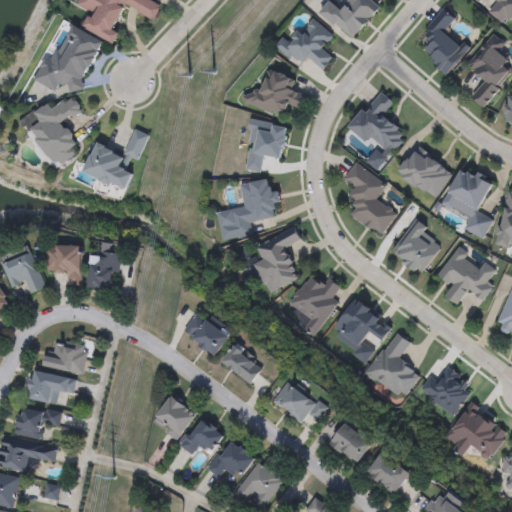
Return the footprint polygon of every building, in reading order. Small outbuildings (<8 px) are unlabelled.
[(35,81),(46,56),(56,61),(72,25),(104,40),(80,93),(60,84),(57,91),(35,81)] [(21,121),(49,100),(55,109),(72,96),(84,110),(66,124),(80,142),(74,146),(79,153),(58,169),(21,121)] [(435,200),(398,175),(415,148),(453,173),(435,200)] [(343,178),(355,162),(386,185),(376,199),(385,206),(388,206),(391,208),(392,211),(396,214),(381,234),(374,228),(373,229),(370,227),(370,228),(350,214),(355,207),(351,204),(355,199),(349,195),(354,187),(343,178)] [(483,240),(464,231),(471,218),(444,204),(462,168),(493,183),(478,213),(492,220),(483,240)] [(217,211),(223,240),(252,234),(250,222),(259,220),(274,216),(273,208),(275,208),(274,201),(280,200),(278,190),(272,191),(271,185),(268,186),(267,178),(250,181),(250,182),(240,184),(245,206),(217,211)] [(508,193),(511,193),(511,248),(497,245),(508,193)] [(391,250),(404,258),(402,261),(404,264),(407,265),(414,270),(417,267),(422,271),(439,249),(439,246),(434,242),(433,242),(434,240),(423,232),(427,226),(419,220),(418,221),(416,219),(391,250)] [(253,264),(262,259),(256,248),(293,226),(301,239),(284,248),(287,254),(288,253),(293,262),(291,263),(295,270),(293,272),(297,277),(270,293),(265,283),(264,283),(253,264)] [(469,291),(458,306),(445,298),(453,287),(438,277),(460,245),(499,272),(481,299),(469,291)] [(290,303),(311,320),(304,329),(313,335),(337,303),(331,298),(339,288),(329,280),(325,285),(319,280),(318,281),(311,276),(307,283),(305,282),(299,290),(298,289),(293,296),(294,297),(290,303)] [(511,337),(497,332),(511,285),(511,337)] [(334,326),(354,300),(358,302),(360,300),(370,308),(371,308),(381,316),(376,322),(382,325),(384,322),(392,328),(364,363),(352,354),(354,351),(336,336),(340,331),(334,326)] [(365,372),(374,360),(374,359),(377,356),(382,349),(384,351),(397,333),(401,335),(402,334),(408,338),(406,339),(409,342),(398,357),(403,360),(409,364),(408,366),(413,370),(412,372),(418,377),(405,395),(399,391),(397,395),(376,379),(375,381),(373,378),(370,379),(368,377),(367,375),(365,372)] [(165,432),(176,440),(197,413),(186,404),(185,405),(181,402),(183,400),(178,396),(176,398),(171,395),(156,415),(170,426),(165,432)] [(470,406),(508,435),(488,462),(472,449),(465,458),(443,441),(470,406)] [(180,445),(191,454),(198,445),(204,449),(207,446),(212,450),(223,436),(215,430),(217,428),(211,423),(209,425),(202,420),(191,435),(188,434),(180,445)] [(232,442),(237,446),(239,447),(241,445),(248,451),(246,452),(254,458),(242,475),(236,471),(233,476),(225,469),(218,478),(207,469),(218,454),(221,456),(232,442)] [(459,511),(423,511),(441,494),(459,511)]
